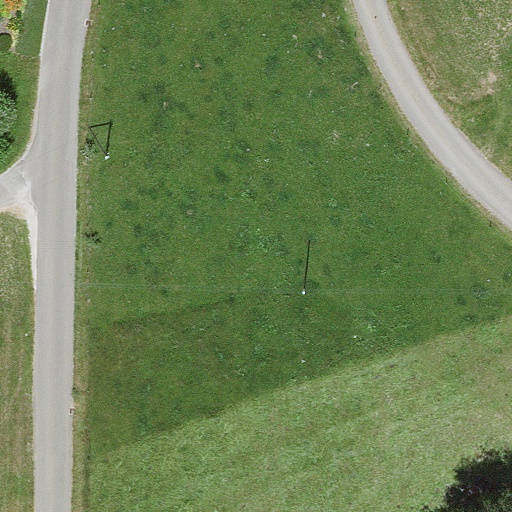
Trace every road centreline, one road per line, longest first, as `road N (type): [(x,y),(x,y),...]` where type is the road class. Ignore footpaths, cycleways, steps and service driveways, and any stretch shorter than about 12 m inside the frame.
road 1 (unclassified): [(52,511),(58,120),(71,0)]
road 2 (residential): [(368,0),(394,65),(433,128),(511,206)]
